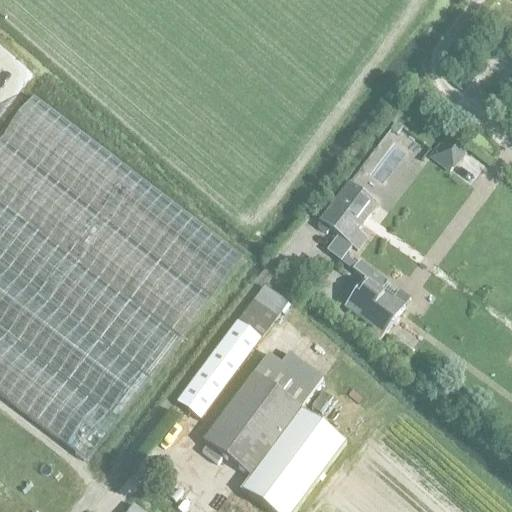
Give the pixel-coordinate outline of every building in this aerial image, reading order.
[(0,397),(87,464),(244,260),(34,100),(0,143),(0,397)] [(390,131),(397,136),(402,130),(395,124),(390,131)] [(467,151),(447,136),(429,160),(449,175),(467,151)] [(318,222),(321,224),(317,229),(326,236),(330,231),(357,253),(367,239),(359,233),(378,208),(348,184),(318,222)] [(383,339),(385,336),(405,308),(383,292),(389,283),(360,262),(352,273),(364,282),(344,310),(383,339)] [(176,405),(178,406),(200,423),(260,342),(261,343),(288,307),(264,288),(237,323),(176,405)] [(295,511),(346,445),(300,411),(323,381),(289,355),(280,365),(268,356),(254,376),(253,375),(202,444),(249,479),(239,492),(265,511),(295,511)] [(333,401),(323,395),(311,412),(320,419),(333,401)]
